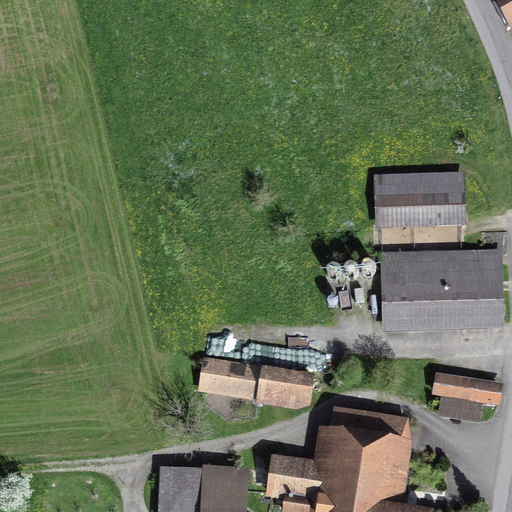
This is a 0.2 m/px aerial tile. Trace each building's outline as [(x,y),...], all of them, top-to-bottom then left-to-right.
[(511,0),(498,0),(493,3),(509,30),(511,28),(511,0)] [(459,183),(380,186),(381,224),(461,221),(459,183)] [(499,255),(382,258),(384,327),(501,323),(499,255)] [(374,278),(375,276),(375,274),(375,272),(374,270),(372,268),(370,267),(368,267),(366,267),(364,269),(362,270),(362,273),(362,275),(362,277),(364,279),(365,280),(368,281),(370,281),(372,280),(374,278)] [(357,279),(358,277),(358,275),(358,273),(357,271),(355,269),(353,268),(351,268),(349,268),(347,269),(345,271),(344,273),(344,276),(345,278),(346,280),(348,281),(350,282),(353,282),(355,281),(357,279)] [(338,281),(340,279),(340,276),(340,274),(339,272),(337,271),(335,270),(333,269),(330,270),(328,271),(327,273),(326,275),(326,277),(327,279),(328,281),(330,283),(332,283),(335,283),(337,282),(338,281)] [(335,311),(336,310),(337,308),(337,307),(337,305),(337,304),(336,302),(335,302),(333,301),(331,301),(330,302),(329,303),(328,304),(327,306),(328,308),(329,309),(330,310),(331,311),(333,311),(335,311)] [(310,377),(206,361),(201,391),(260,400),(260,394),(307,402),(310,377)] [(443,395),(473,399),(476,383),(437,377),(435,394),(443,395)] [(499,387),(476,383),(473,399),(482,401),(497,403),(499,387)] [(479,421),(482,401),(473,399),(443,395),(440,415),(479,421)] [(398,511),(386,510),(400,425),(374,421),(370,446),(335,440),(330,470),(276,461),(271,493),(290,496),(287,511),(398,511)] [(237,511),(240,475),(166,471),(163,511),(237,511)]
